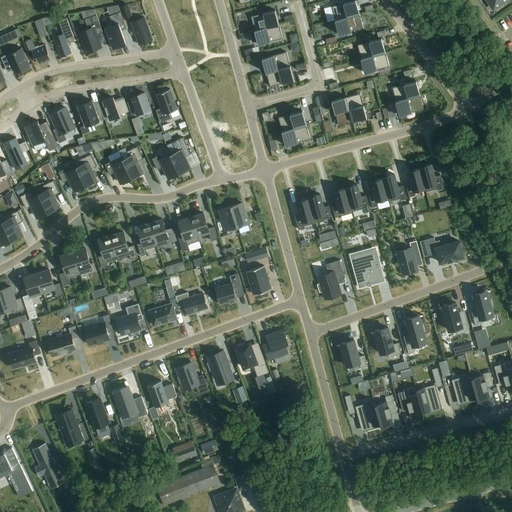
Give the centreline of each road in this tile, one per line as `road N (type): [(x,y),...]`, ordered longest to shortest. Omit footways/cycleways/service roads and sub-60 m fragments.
road 1 (residential): [(4,414),(299,301)]
road 2 (residential): [(308,334),(343,458),(511,411)]
road 3 (residential): [(222,181),(88,205),(0,269)]
road 4 (residential): [(466,111),(264,171)]
road 5 (residential): [(308,334),(483,272)]
road 6 (residential): [(23,86),(64,69),(175,50)]
road 7 (residential): [(246,107),(315,83),(295,3)]
road 8 (residential): [(32,105),(183,73)]
road 9 (residential): [(384,0),(466,111)]
road 10 (residential): [(264,171),(299,301)]
